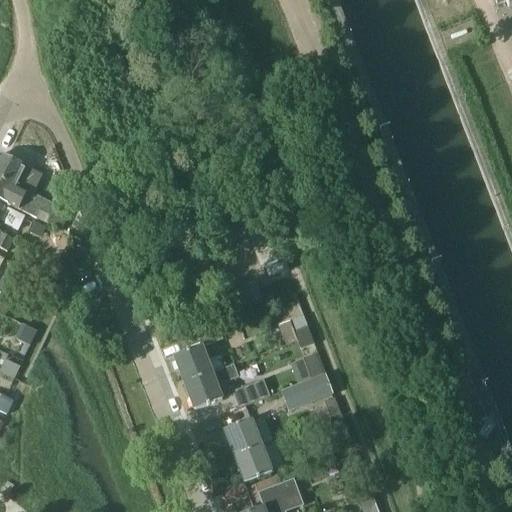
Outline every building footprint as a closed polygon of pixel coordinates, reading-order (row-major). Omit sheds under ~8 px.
[(511,0),(493,0),(497,8),(506,5),(508,10),(511,8),(511,0)] [(1,156),(0,158),(0,176),(34,194),(42,178),(26,170),(27,169),(1,156)] [(0,176),(0,199),(10,205),(37,218),(40,211),(52,217),(56,207),(33,197),(34,194),(0,176)] [(59,207),(70,212),(73,205),(63,200),(59,207)] [(0,204),(0,222),(7,225),(7,226),(18,232),(25,219),(5,209),(5,208),(0,204)] [(261,271),(263,270),(267,280),(288,271),(284,261),(280,263),(258,207),(238,215),(261,271)] [(0,250),(7,254),(13,242),(0,235),(0,234),(0,233),(0,250)] [(237,309),(262,300),(257,283),(231,292),(237,309)] [(308,329),(294,334),(298,344),(312,339),(308,329)] [(301,352),(315,347),(312,339),(298,344),(301,352)] [(175,362),(185,388),(234,369),(233,367),(212,376),(202,351),(175,362)] [(0,372),(14,378),(18,365),(0,358),(0,372)] [(217,389),(238,380),(234,369),(185,388),(194,414),(222,403),(217,389)] [(333,397),(325,377),(281,394),(288,414),(333,397)] [(238,411),(269,399),(262,383),(232,394),(238,411)] [(0,403),(0,413),(6,417),(13,403),(2,398),(0,403)] [(319,425),(341,417),(335,401),(314,409),(319,425)] [(487,420),(481,405),(466,410),(472,425),(487,420)] [(332,446),(349,440),(343,422),(326,428),(332,446)] [(224,434),(234,460),(262,449),(252,423),(224,434)] [(244,486),(272,476),(271,472),(282,468),(273,445),(262,449),(234,460),(244,486)] [(249,499),(253,508),(262,504),(259,497),(282,488),(278,477),(245,490),(242,484),(222,492),(228,508),(249,499)] [(282,488),(259,497),(262,504),(284,495),(282,488)] [(369,488),(355,493),(359,503),(373,498),(369,488)] [(362,511),(376,506),(373,498),(359,503),(362,511)]
